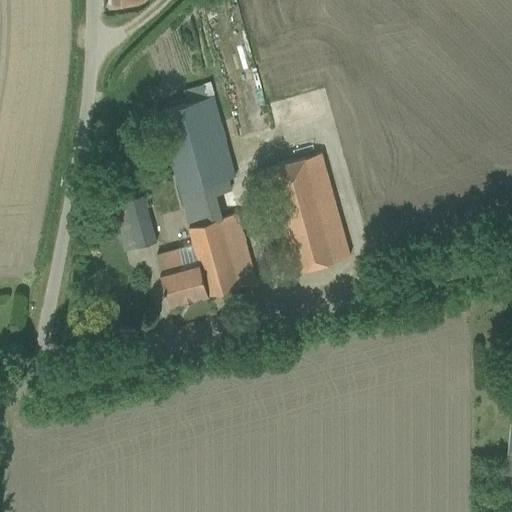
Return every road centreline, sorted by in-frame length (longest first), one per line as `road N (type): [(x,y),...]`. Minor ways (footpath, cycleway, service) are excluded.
road 1 (unclassified): [(511,253),(41,382)]
road 2 (unclassified): [(41,382),(41,343),(87,102),(91,0)]
